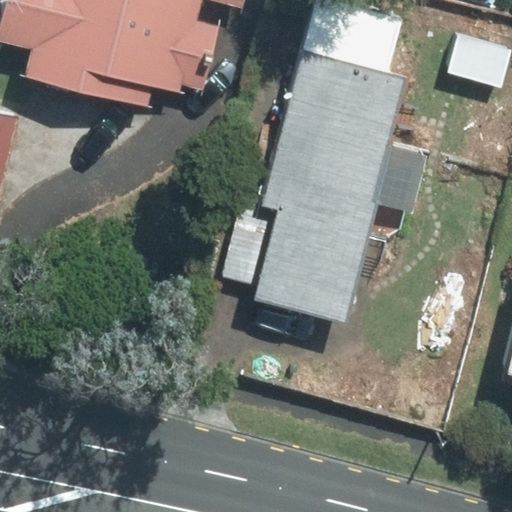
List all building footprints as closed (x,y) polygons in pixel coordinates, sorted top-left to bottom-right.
[(0,0),(0,30),(26,38),(18,66),(144,98),(150,77),(195,88),(214,16),(190,10),(192,0),(0,0)] [(396,24),(313,0),(303,0),(264,139),(284,145),(244,284),(337,311),(408,67),(385,61),(396,24)] [(511,47),(511,38),(457,24),(447,65),(504,79),(511,47)] [(0,210),(18,103),(0,99),(0,210)] [(511,305),(497,365),(511,368),(511,305)]
